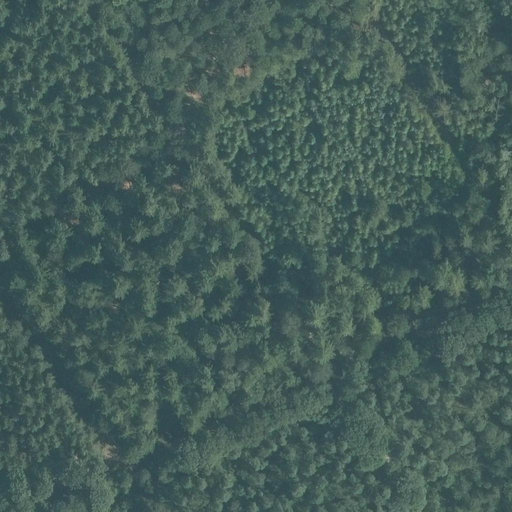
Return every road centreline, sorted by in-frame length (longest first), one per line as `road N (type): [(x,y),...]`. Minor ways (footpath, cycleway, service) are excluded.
road 1 (track): [(101,0),(329,362)]
road 2 (track): [(511,247),(366,0)]
road 3 (track): [(329,362),(120,455)]
road 4 (track): [(120,455),(0,282)]
road 5 (track): [(511,277),(329,362)]
road 6 (track): [(422,511),(329,362)]
road 7 (track): [(120,455),(0,496)]
